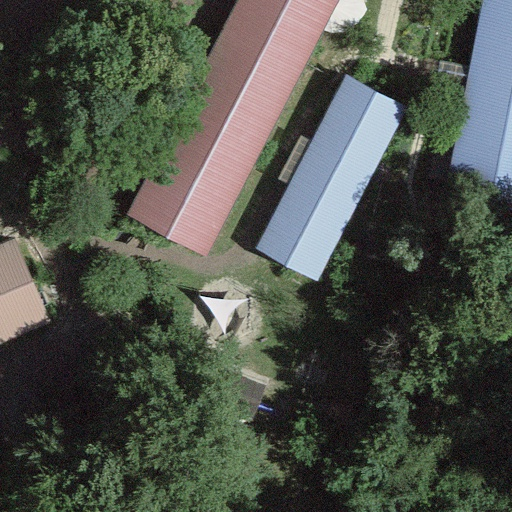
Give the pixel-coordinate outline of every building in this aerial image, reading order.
[(328,0),(240,0),(134,207),(203,242),(328,0)] [(511,0),(477,0),(442,183),(511,196),(511,0)] [(400,109),(349,82),(263,246),(315,273),(400,109)] [(10,244),(0,248),(0,337),(42,319),(10,244)] [(221,285),(198,296),(197,330),(225,345),(251,330),(250,300),(221,285)]
